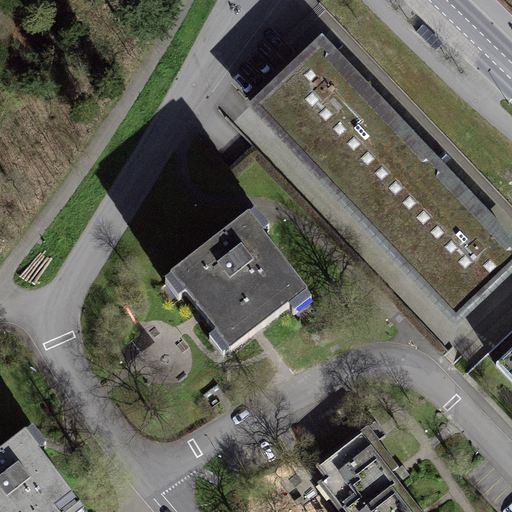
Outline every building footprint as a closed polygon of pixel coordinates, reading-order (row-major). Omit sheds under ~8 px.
[(323,61),(267,114),(465,319),(511,273),(511,243),(330,54),(323,61)] [(258,221),(167,292),(182,310),(189,305),(201,321),(215,339),(208,344),(225,366),(262,337),(290,315),(295,322),(312,308),(263,246),(272,239),(258,221)] [(511,360),(498,374),(511,389),(511,360)] [(398,511),(414,500),(396,477),(391,471),(398,465),(368,426),(319,463),(329,477),(323,481),(347,511),(398,511)] [(31,430),(0,453),(0,511),(76,511),(79,511),(35,453),(44,447),(31,430)] [(422,511),(414,500),(398,511),(422,511)]
